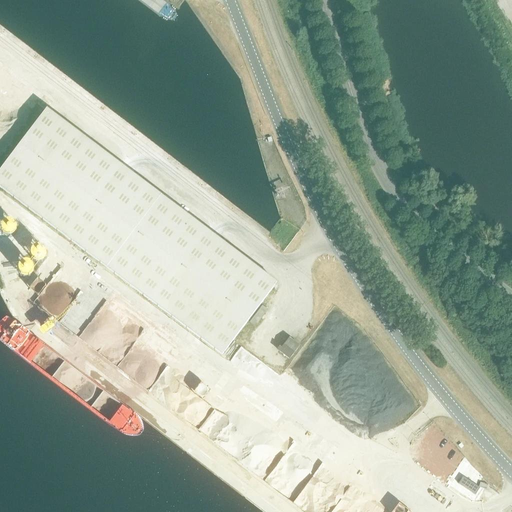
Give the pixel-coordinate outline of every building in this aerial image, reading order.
[(0,171),(0,187),(196,336),(222,356),(276,284),(46,110),(0,171)] [(18,226),(18,224),(18,222),(17,220),(16,218),(14,216),(11,214),(9,213),(7,213),(5,213),(2,213),(0,214),(0,233),(2,234),(4,235),(6,235),(8,235),(10,235),(13,233),(14,232),(16,230),(17,228),(18,226)] [(43,249),(44,245),(43,243),(43,241),(41,238),(39,237),(38,236),(34,235),(30,235),(28,236),(26,238),(24,239),(23,241),(23,243),(22,245),(23,249),(25,252),(27,254),(28,255),(32,256),(34,256),(37,255),(39,254),(41,253),(42,251),(43,249)] [(250,323),(255,327),(267,310),(262,306),(250,323)] [(37,330),(38,336),(112,393),(115,395),(119,390),(115,387),(118,379),(123,379),(122,370),(116,365),(108,362),(107,358),(99,352),(86,353),(81,352),(79,340),(77,343),(76,339),(70,336),(69,328),(61,325),(56,321),(48,318),(45,322),(45,320),(37,330)] [(279,352),(289,360),(299,347),(289,339),(279,352)] [(286,375),(294,381),(299,373),(292,368),(286,375)] [(196,394),(216,408),(224,395),(205,381),(196,394)] [(468,497),(478,483),(458,469),(449,483),(468,497)] [(482,500),(486,488),(477,486),(473,498),(482,500)]
